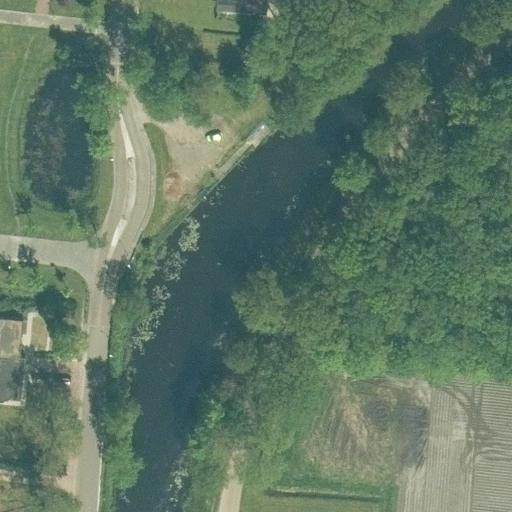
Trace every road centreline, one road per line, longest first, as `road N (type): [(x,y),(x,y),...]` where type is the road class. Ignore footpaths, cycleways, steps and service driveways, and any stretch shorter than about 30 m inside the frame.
road 1 (unclassified): [(226,511),(244,428),(312,267),(367,182),(511,33)]
road 2 (track): [(359,0),(237,117),(147,112),(112,119)]
road 3 (tertiary): [(85,511),(106,258)]
road 4 (tertiary): [(106,258),(132,223),(141,184),(116,101)]
road 5 (tertiary): [(116,101),(120,180),(102,243),(106,258)]
